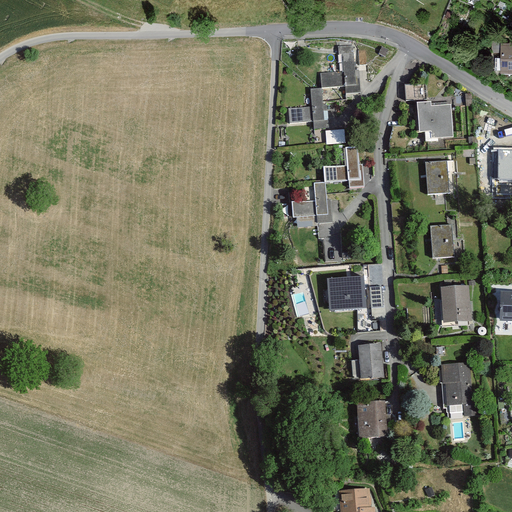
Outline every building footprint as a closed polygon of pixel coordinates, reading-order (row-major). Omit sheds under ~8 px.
[(511,43),(499,43),(498,72),(511,72),(511,43)] [(351,44),(336,45),(337,54),(338,54),(352,53),(351,44)] [(353,71),(352,53),(338,54),(339,70),(317,71),(318,87),(307,88),(308,105),(286,107),(287,123),(309,122),(310,129),(322,128),(320,89),(343,88),(343,92),(359,91),(358,71),(353,71)] [(425,84),(404,85),(405,100),(426,99),(425,84)] [(428,102),(414,103),(416,133),(430,132),(430,137),(451,135),(449,105),(429,107),(428,102)] [(347,130),(323,131),(324,145),(348,144),(347,130)] [(356,148),(344,149),(345,165),(323,167),(323,181),(345,180),(346,191),(366,190),(364,157),(357,157),(356,148)] [(511,150),(495,150),(494,181),(511,180),(511,150)] [(447,161),(426,162),(429,193),(449,192),(447,161)] [(324,201),(323,181),(311,182),(311,199),(288,200),(289,218),(312,217),(312,223),(330,222),(328,200),(324,201)] [(451,225),(431,226),(433,258),(453,257),(451,225)] [(363,277),(329,279),(331,309),(365,307),(363,277)] [(380,286),(367,287),(369,308),(381,307),(380,286)] [(469,287),(443,289),(445,320),(471,318),(469,287)] [(511,292),(502,292),(501,319),(511,319),(511,292)] [(385,379),(383,344),(358,345),(359,380),(385,379)] [(470,361),(436,362),(437,381),(441,381),(442,403),(449,403),(449,411),(462,411),(462,415),(480,414),(479,401),(471,401),(470,361)] [(387,403),(359,403),(359,438),(387,438),(387,403)] [(373,490),(338,490),(338,511),(356,511),(356,508),(373,508),(373,490)]
